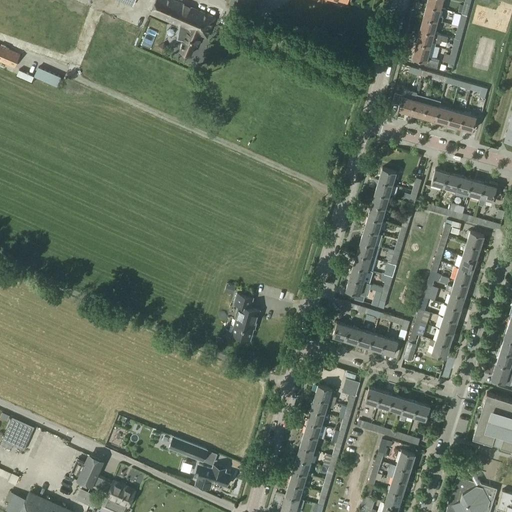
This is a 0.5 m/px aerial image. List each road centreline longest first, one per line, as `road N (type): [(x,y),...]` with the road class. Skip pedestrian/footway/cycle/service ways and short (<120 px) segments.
road 1 (unknown): [(0,262),(286,389)]
road 2 (residential): [(242,511),(0,403)]
road 3 (secondary): [(301,339),(364,124)]
road 4 (secondary): [(249,511),(298,347)]
road 5 (residential): [(298,347),(457,397)]
road 6 (residential): [(459,389),(301,339)]
road 7 (residential): [(511,165),(364,124)]
road 8 (residential): [(459,389),(496,277),(511,261)]
road 9 (secondary): [(364,124),(397,0)]
road 10 (residential): [(421,511),(457,397)]
